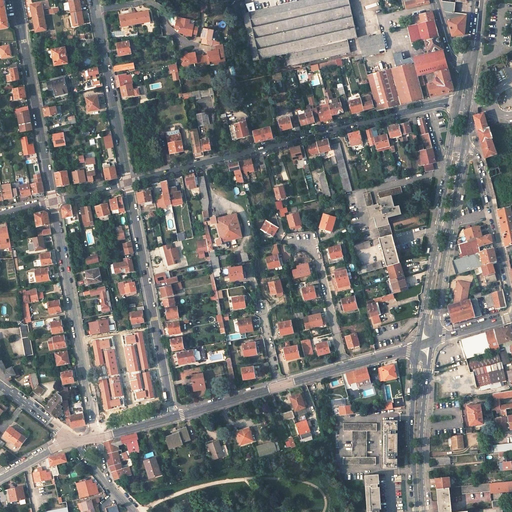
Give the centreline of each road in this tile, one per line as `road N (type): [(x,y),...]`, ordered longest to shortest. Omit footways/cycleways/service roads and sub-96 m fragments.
road 1 (unclassified): [(127,182),(457,104)]
road 2 (unclassified): [(127,182),(172,417)]
road 3 (unclassified): [(52,201),(96,436)]
road 4 (secondary): [(452,140),(418,345)]
road 5 (unclassified): [(16,0),(52,201)]
road 6 (secondary): [(432,340),(463,143)]
road 7 (unclassified): [(96,10),(127,182)]
road 8 (secondary): [(425,511),(421,445),(432,340)]
road 9 (secondary): [(418,345),(410,416),(415,511)]
road 10 (residential): [(344,367),(316,252),(302,239)]
road 11 (unclassified): [(96,10),(151,1),(163,24),(198,46)]
